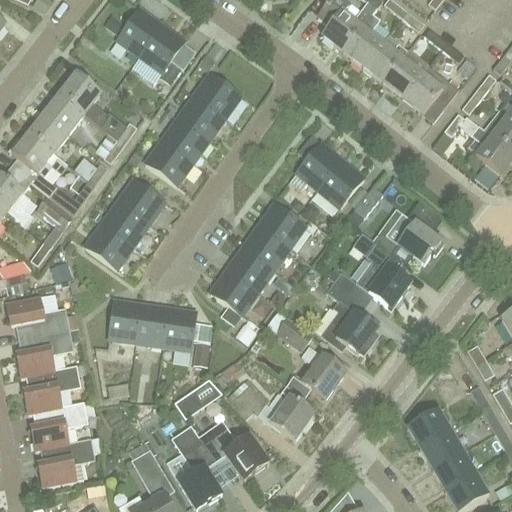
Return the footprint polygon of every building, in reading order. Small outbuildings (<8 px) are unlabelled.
[(6,0),(7,1),(28,9),(31,1),(29,0),(6,0)] [(342,59),(371,20),(382,6),(379,4),(382,0),(356,0),(367,8),(352,27),(342,19),(349,11),(335,0),(319,22),(324,25),(330,31),(321,43),(342,59)] [(434,15),(445,0),(435,0),(428,9),(434,15)] [(401,24),(406,17),(389,3),(383,10),(401,24)] [(139,62),(161,31),(139,15),(116,46),(139,62)] [(399,37),(406,28),(417,36),(423,29),(406,17),(401,24),(394,33),(399,37)] [(371,20),(342,59),(361,74),(389,38),(378,29),(380,26),(371,20)] [(161,31),(139,62),(161,78),(183,47),(161,31)] [(440,54),(446,47),(429,34),(423,41),(440,54)] [(382,90),(407,57),(398,50),(400,46),(389,38),(361,74),(382,90)] [(446,47),(440,54),(459,68),(464,61),(446,47)] [(427,72),(429,69),(409,54),(407,57),(382,90),(401,105),(427,72)] [(492,75),(499,80),(511,64),(506,59),(492,75)] [(476,71),(466,63),(457,75),(467,83),(476,71)] [(457,96),(427,72),(401,105),(422,121),(433,107),(443,115),(457,96)] [(57,100),(83,120),(98,100),(73,80),(57,100)] [(475,98),(482,103),(496,85),(489,80),(475,98)] [(193,103),(223,125),(239,103),(209,81),(193,103)] [(468,121),(482,103),(475,98),(461,115),(468,121)] [(511,98),(498,116),(511,127),(511,98)] [(68,139),(83,120),(57,100),(42,119),(68,139)] [(207,147),(223,125),(193,103),(177,125),(207,147)] [(432,128),(443,115),(433,107),(422,121),(432,128)] [(511,158),(511,127),(498,116),(483,136),(511,158)] [(52,159),(68,139),(42,119),(27,139),(52,159)] [(511,158),(483,136),(466,123),(465,125),(458,120),(444,138),(451,144),(459,133),(474,145),(466,155),(475,162),(484,169),(500,181),(511,165),(511,158)] [(191,169),(207,147),(177,125),(161,147),(191,169)] [(116,146),(123,151),(136,133),(128,128),(116,146)] [(67,171),(52,159),(27,139),(20,147),(17,144),(7,157),(36,180),(30,188),(48,202),(56,191),(38,177),(45,168),(59,180),(67,171)] [(110,170),(123,151),(116,146),(103,164),(110,170)] [(175,191),(191,169),(161,147),(145,169),(175,191)] [(317,196),(341,168),(320,150),(296,179),(317,196)] [(87,183),(97,171),(83,161),(74,173),(87,183)] [(341,168),(317,196),(338,214),(362,185),(341,168)] [(99,169),(87,186),(93,191),(105,174),(99,169)] [(500,181),(484,169),(472,184),(488,196),(500,181)] [(68,170),(60,179),(68,186),(63,191),(73,200),(86,186),(68,170)] [(0,181),(0,214),(5,219),(14,226),(20,218),(12,211),(22,198),(0,181)] [(80,209),(93,191),(87,186),(74,204),(57,191),(56,191),(48,202),(73,221),(81,210),(80,209)] [(117,209),(147,231),(163,209),(133,187),(117,209)] [(372,193),(355,215),(354,215),(364,223),(382,200),(372,193)] [(43,248),(50,254),(62,237),(62,238),(72,224),(45,203),(35,217),(41,221),(42,220),(55,231),(43,248)] [(131,253),(147,231),(117,209),(101,231),(131,253)] [(289,256),(305,234),(274,211),(258,233),(289,256)] [(441,251),(438,249),(439,248),(414,230),(401,220),(386,241),(398,250),(397,252),(422,271),(428,262),(430,263),(432,260),(434,262),(441,251)] [(115,275),(131,253),(101,231),(85,253),(115,275)] [(273,278),(289,256),(258,233),(242,255),(273,278)] [(36,272),(50,254),(43,248),(29,266),(36,272)] [(340,279),(334,287),(333,287),(332,289),(357,307),(357,306),(361,309),(368,299),(390,315),(408,290),(394,279),(401,269),(375,250),(365,264),(375,271),(359,292),(340,279)] [(257,300),(273,278),(242,255),(226,277),(257,300)] [(23,279),(17,281),(15,272),(8,274),(10,282),(2,284),(4,292),(6,300),(28,294),(26,287),(25,287),(23,279)] [(241,322),(257,300),(226,277),(210,299),(241,322)] [(350,316),(357,307),(332,289),(325,298),(338,307),(332,314),(338,319),(322,341),(341,355),(344,350),(357,359),(358,358),(362,361),(370,350),(366,347),(375,335),(350,316)] [(18,346),(69,336),(66,322),(57,316),(42,319),(39,303),(5,310),(10,333),(15,332),(18,346)] [(135,349),(140,312),(113,308),(108,345),(135,349)] [(162,353),(167,315),(140,312),(135,349),(162,353)] [(167,315),(162,353),(189,357),(194,319),(167,315)] [(301,359),(313,343),(277,317),(265,333),(301,359)] [(511,343),(511,318),(501,325),(511,343)] [(20,383),(76,372),(53,376),(51,362),(66,359),(72,350),(69,336),(18,346),(20,359),(16,360),(20,383)] [(476,372),(485,366),(476,351),(467,357),(476,372)] [(304,405),(311,396),(324,405),(344,377),(322,362),(322,363),(308,353),(301,363),(313,372),(302,388),(293,382),(285,392),(304,405)] [(485,366),(476,372),(484,386),(493,380),(485,366)] [(27,420),(83,409),(83,408),(61,413),(58,398),(73,395),(79,386),(76,372),(20,383),(20,384),(25,383),(28,396),(23,397),(27,420)] [(222,400),(210,386),(175,410),(185,425),(222,400)] [(285,392),(285,393),(284,393),(279,400),(288,406),(278,421),(265,412),(269,407),(251,389),(230,409),(229,410),(245,426),(253,419),(256,421),(257,423),(269,431),(270,430),(294,447),(312,421),(298,412),(304,405),(285,392)] [(482,418),(491,413),(478,392),(469,397),(482,418)] [(501,415),(511,409),(502,394),(492,400),(501,415)] [(35,456),(91,445),(68,449),(65,434),(80,431),(86,423),(83,409),(27,420),(28,421),(32,420),(35,432),(30,433),(35,456)] [(511,411),(511,409),(501,415),(509,430),(511,427),(511,411)] [(495,440),(504,435),(491,413),(482,418),(495,440)] [(420,454),(449,437),(437,415),(407,433),(420,454)] [(197,443),(201,449),(215,468),(225,461),(244,487),(268,470),(247,442),(237,449),(221,427),(198,443),(197,443)] [(205,475),(215,468),(201,449),(197,443),(198,443),(190,432),(171,445),(193,477),(177,488),(192,511),(204,511),(221,501),(205,475)] [(507,461),(511,458),(511,448),(504,435),(495,440),(507,461)] [(432,476),(462,459),(449,437),(420,454),(432,476)] [(84,485),(81,469),(88,468),(94,459),(91,445),(35,456),(35,457),(40,456),(42,469),(38,470),(42,494),(84,485)] [(169,511),(164,503),(163,502),(154,486),(164,480),(150,457),(144,448),(129,458),(133,466),(130,467),(154,507),(146,511),(145,511),(142,511),(138,505),(126,511),(169,511)] [(445,498),(475,480),(462,459),(432,476),(445,498)] [(489,486),(481,491),(475,480),(445,498),(453,511),(470,511),(488,502),(487,501),(495,496),(489,486)] [(96,502),(94,492),(86,493),(88,503),(96,502)]
